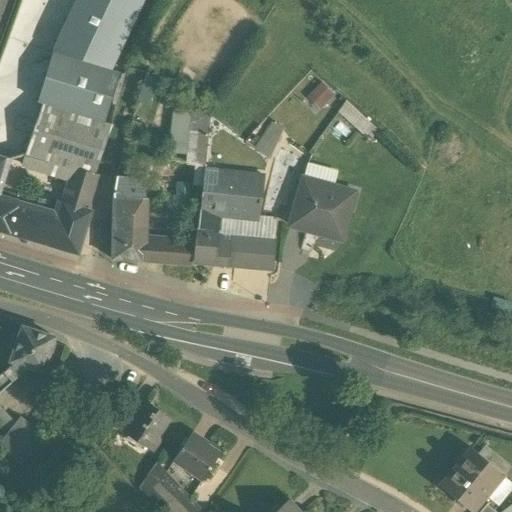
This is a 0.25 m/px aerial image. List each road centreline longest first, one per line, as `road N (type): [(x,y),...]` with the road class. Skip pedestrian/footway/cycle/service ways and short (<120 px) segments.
road 1 (tertiary): [(511,409),(304,348),(183,324),(0,266)]
road 2 (residential): [(392,511),(127,358),(0,311)]
